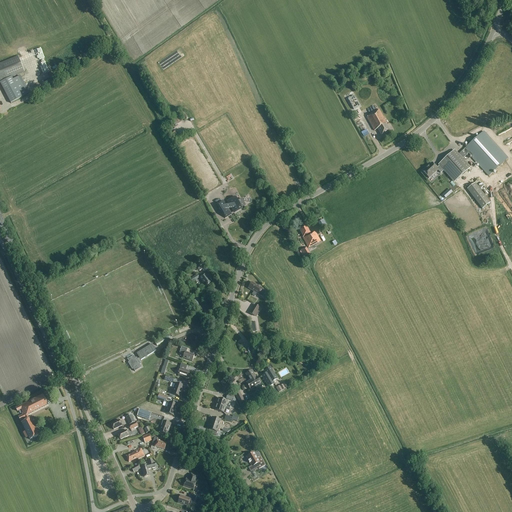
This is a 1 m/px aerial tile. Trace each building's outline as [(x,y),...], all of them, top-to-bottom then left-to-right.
[(71,52),(76,50),(67,29),(61,32),(71,52)] [(41,55),(54,50),(51,43),(59,40),(57,34),(33,45),(34,49),(38,47),(39,49),(39,50),(41,55)] [(44,61),(60,56),(58,51),(42,57),(44,61)] [(18,57),(1,63),(0,63),(0,109),(0,108),(0,81),(24,72),(18,57)] [(19,77),(13,80),(12,77),(0,83),(10,103),(22,97),(28,94),(19,77)] [(370,106),(365,95),(367,94),(366,91),(354,97),(360,111),(370,106)] [(351,97),(345,100),(351,111),(358,107),(351,97)] [(379,110),(366,117),(374,131),(377,129),(381,136),(389,131),(386,125),(387,124),(379,110)] [(360,124),(356,127),(362,136),(366,134),(360,124)] [(489,176),(508,159),(483,132),(458,155),(454,151),(439,165),(436,168),(432,163),(423,172),(429,178),(438,170),(440,173),(444,170),(455,182),(470,168),(462,160),(468,154),(489,176)] [(170,136),(174,142),(179,139),(175,133),(170,136)] [(490,203),(475,183),(467,189),(482,209),(490,203)] [(231,215),(228,209),(231,208),(233,213),(242,208),(235,196),(226,201),(229,205),(226,205),(223,200),(217,204),(225,218),(231,215)] [(311,201),(302,206),(311,221),(322,215),(319,209),(314,211),(311,205),(313,204),(311,201)] [(315,232),(311,234),(306,226),(299,230),(303,237),(302,237),(308,248),(321,241),(315,232)] [(306,247),(301,250),(305,258),(310,256),(306,247)] [(205,274),(209,272),(203,264),(197,269),(199,271),(202,269),(205,274)] [(211,282),(206,274),(205,274),(199,278),(205,286),(211,282)] [(262,296),(265,291),(262,289),(262,288),(251,282),(248,288),(252,291),(251,294),(253,296),(254,296),(256,293),(258,294),(262,296)] [(260,308),(255,304),(249,313),(255,317),(260,308)] [(152,344),(137,354),(141,360),(156,351),(152,344)] [(192,361),(194,355),(186,352),(188,349),(181,347),(179,353),(184,354),(183,358),(192,361)] [(136,358),(134,356),(127,359),(129,362),(128,363),(132,370),(133,369),(135,372),(141,368),(140,365),(141,364),(137,358),(136,358)] [(187,378),(189,372),(186,370),(187,366),(181,364),(180,368),(179,371),(175,370),(174,373),(178,375),(187,378)] [(273,382),(278,379),(271,368),(264,372),(266,374),(262,377),(268,388),(275,385),(273,382)] [(252,370),(245,374),(249,381),(246,383),(250,390),(255,387),(255,386),(261,383),(257,377),(256,377),(252,370)] [(174,389),(182,392),(184,386),(175,383),(174,389)] [(288,387),(286,383),(279,386),(276,388),(278,392),(288,387)] [(182,392),(174,389),(172,394),(180,397),(182,392)] [(234,394),(239,404),(244,401),(239,392),(234,394)] [(26,438),(28,437),(30,440),(39,436),(30,419),(28,415),(48,406),(43,395),(16,408),(17,412),(21,410),(23,413),(22,414),(22,415),(19,417),(21,421),(22,420),(23,422),(22,423),(26,431),(23,433),(26,438)] [(218,398),(217,404),(230,408),(231,406),(227,405),(228,401),(218,398)] [(169,402),(167,407),(176,410),(177,405),(169,402)] [(229,411),(230,408),(217,404),(215,410),(224,413),(225,409),(229,411)] [(144,410),(152,413),(162,416),(164,410),(161,409),(160,412),(158,411),(158,410),(153,409),(154,408),(146,405),(144,410)] [(176,410),(167,407),(165,413),(174,416),(176,410)] [(139,409),(137,416),(148,420),(151,413),(139,409)] [(126,418),(129,426),(135,423),(132,416),(126,418)] [(212,417),(210,423),(223,428),(224,425),(220,424),(221,420),(212,417)] [(119,420),(111,424),(113,430),(122,426),(119,420)] [(162,421),(161,427),(169,429),(171,424),(162,421)] [(208,429),(209,429),(208,433),(219,436),(220,431),(221,431),(222,429),(224,430),(225,428),(223,428),(210,423),(208,429)] [(169,429),(161,427),(159,432),(167,435),(169,429)] [(126,430),(118,434),(120,440),(129,436),(126,430)] [(142,437),(144,443),(151,440),(150,438),(154,437),(155,434),(152,433),(142,437)] [(164,450),(166,443),(157,440),(157,438),(155,437),(152,443),(155,444),(155,446),(164,450)] [(138,459),(144,456),(141,448),(133,452),(134,453),(126,456),(129,462),(137,458),(138,459)] [(258,468),(259,469),(265,465),(259,456),(257,457),(254,452),(246,457),(251,466),(250,467),(251,467),(248,468),(250,472),(258,468)] [(156,470),(156,468),(154,464),(153,464),(152,460),(148,461),(149,465),(148,465),(147,462),(146,462),(148,470),(153,469),(153,470),(156,470)] [(148,470),(146,462),(142,463),(142,464),(138,465),(135,467),(132,469),(134,473),(140,469),(142,468),(145,477),(150,476),(148,470)] [(189,480),(186,479),(184,486),(193,489),(196,482),(195,482),(197,476),(191,474),(189,480)] [(189,501),(194,503),(196,497),(190,494),(189,498),(180,496),(178,503),(188,506),(189,501)]
